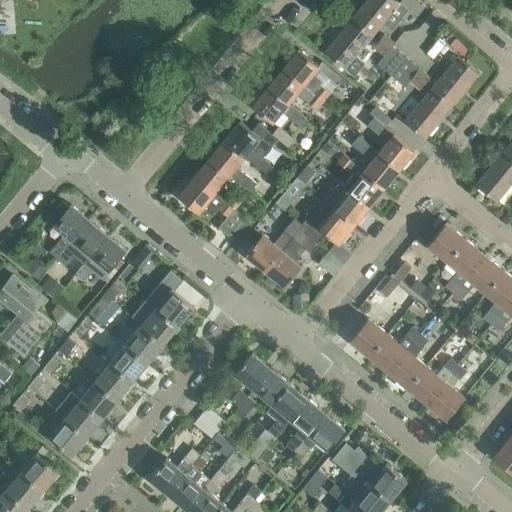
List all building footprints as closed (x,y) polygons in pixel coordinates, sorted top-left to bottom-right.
[(395,0),(367,0),(352,19),(372,35),(399,3),(395,0)] [(372,35),(352,19),(326,51),(354,75),(358,74),(364,67),(364,63),(355,56),(372,35)] [(383,34),(378,40),(389,49),(392,46),(394,43),(383,34)] [(389,49),(378,40),(373,47),(384,55),(389,49)] [(377,64),(384,70),(399,51),(392,46),(389,49),(384,55),(377,64)] [(299,49),(284,68),(304,84),(303,85),(323,101),(330,93),(319,84),(323,80),(317,75),(321,71),(337,84),(343,78),(322,61),(319,65),(299,49)] [(384,70),(390,75),(405,57),(399,51),(384,70)] [(458,56),(431,88),(451,105),(478,73),(458,56)] [(390,75),(397,80),(412,62),(405,57),(390,75)] [(412,62),(397,80),(404,86),(409,81),(414,75),(419,68),(412,62)] [(284,68),(268,86),(288,103),(297,92),(307,100),(306,100),(317,109),(323,101),(303,85),(304,84),(284,68)] [(430,77),(419,68),(414,75),(425,83),(430,77)] [(409,81),(419,89),(425,83),(414,75),(409,81)] [(268,86),(253,105),(273,122),(282,111),(302,127),(308,120),(268,86)] [(451,105),(431,88),(404,121),(425,138),(451,105)] [(388,141),(379,152),(399,169),(415,150),(385,126),(391,119),(376,106),(370,113),(374,117),(368,125),(388,141)] [(240,120),(225,139),(245,155),(265,172),(271,164),(262,156),(277,138),(272,133),(258,122),(252,130),(240,120)] [(279,125),(272,133),(277,138),(288,147),(295,139),(279,125)] [(373,160),(364,171),(384,187),(399,169),(379,152),(359,136),(353,144),(373,160)] [(225,139),(209,158),(229,175),(230,174),(250,190),(256,183),(236,166),(245,155),(225,139)] [(328,141),(322,148),(331,155),(337,148),(328,141)] [(511,141),(503,152),(511,158),(511,141)] [(511,182),(511,158),(503,152),(477,184),(497,201),(511,182)] [(353,175),(344,185),(369,206),(384,187),(364,171),(344,154),(338,162),(353,175)] [(209,158),(194,177),(214,193),(229,175),(209,158)] [(297,176),(305,183),(315,170),(308,164),(297,176)] [(223,201),(214,193),(194,177),(179,195),(199,212),(202,208),(211,215),(217,208),(223,201)] [(325,200),(328,203),(354,224),(369,206),(344,185),(340,182),(325,200)] [(230,191),(224,199),(235,209),(241,200),(230,191)] [(235,209),(224,199),(223,201),(217,208),(227,216),(218,227),(228,236),(230,234),(244,216),(235,209)] [(49,251),(58,258),(89,219),(71,204),(69,206),(62,200),(47,219),(65,234),(59,241),(58,240),(49,251)] [(302,225),(302,224),(300,227),(319,243),(328,233),(339,243),(354,224),(328,203),(313,221),(308,217),(302,225)] [(244,216),(230,234),(237,240),(251,223),(244,216)] [(246,254),(265,269),(300,227),(302,224),(295,218),(274,243),(262,234),(246,254)] [(74,254),(84,263),(108,234),(89,219),(58,258),(66,264),(74,254)] [(428,244),(447,259),(464,238),(446,222),(428,244)] [(300,227),(265,269),(285,286),(302,265),(294,259),(305,246),(312,253),(319,243),(300,227)] [(108,234),(84,263),(76,273),(83,279),(92,269),(107,282),(123,262),(119,258),(126,249),(108,234)] [(442,290),(449,296),(484,253),(464,238),(447,259),(459,269),(442,290)] [(475,282),(485,291),(503,269),(484,253),(449,296),(458,303),(475,282)] [(42,261),(31,274),(37,279),(48,266),(42,261)] [(410,267),(404,262),(394,274),(400,279),(410,267)] [(119,275),(127,281),(137,269),(129,263),(119,275)] [(489,328),(492,324),(504,307),(511,297),(511,276),(503,269),(485,291),(496,300),(480,321),(489,328)] [(171,270),(148,298),(179,324),(195,305),(175,289),(183,280),(171,270)] [(0,304),(6,310),(12,310),(25,320),(6,342),(23,356),(51,323),(32,308),(40,298),(12,275),(0,289),(0,304)] [(49,276),(41,286),(55,297),(63,288),(49,276)] [(380,290),(387,296),(397,283),(391,278),(380,290)] [(108,297),(112,300),(122,288),(114,282),(104,294),(108,297)] [(307,292),(295,293),(296,305),(308,304),(307,292)] [(104,294),(99,300),(106,306),(105,307),(104,309),(112,316),(120,306),(112,300),(108,297),(104,294)] [(511,297),(504,307),(492,324),(499,330),(511,314),(511,297)] [(132,317),(141,325),(164,343),(179,324),(148,298),(132,317)] [(89,312),(96,318),(105,307),(106,306),(99,300),(89,312)] [(78,319),(77,319),(58,303),(52,310),(58,323),(67,331),(68,331),(78,319)] [(351,339),(370,354),(387,333),(359,310),(345,327),(354,335),(351,339)] [(74,331),(81,337),(91,325),(84,319),(74,331)] [(370,354),(389,370),(423,328),(414,321),(397,341),(387,333),(370,354)] [(141,325),(127,343),(149,361),(164,343),(141,325)] [(389,370),(408,386),(426,364),(415,356),(432,335),(423,328),(389,370)] [(59,349),(66,356),(76,343),(69,337),(59,349)] [(127,343),(111,361),(134,380),(149,361),(127,343)] [(235,373),(254,388),(271,367),(252,352),(235,373)] [(408,386),(427,401),(458,363),(462,358),(454,352),(436,373),(426,364),(408,386)] [(43,368),(51,374),(61,362),(53,356),(43,368)] [(0,384),(3,381),(5,382),(5,381),(13,371),(0,359),(0,384)] [(111,361),(96,380),(118,398),(134,380),(111,361)] [(458,363),(427,401),(446,417),(464,396),(454,387),(467,370),(458,363)] [(254,388),(272,403),(289,383),(271,367),(254,388)] [(28,386),(35,393),(45,380),(38,374),(28,386)] [(96,380),(80,399),(103,417),(118,398),(96,380)] [(284,426),(291,418),(308,398),(289,383),(272,403),(266,411),(276,419),(268,430),(276,436),(284,426)] [(231,399),(239,406),(248,395),(240,389),(231,399)] [(19,410),(20,411),(30,399),(23,393),(13,405),(19,410)] [(248,395),(239,406),(234,412),(242,419),(256,402),(248,395)] [(308,398),(291,418),(301,426),(286,445),(295,452),(326,413),(308,398)] [(80,399),(65,417),(88,436),(103,417),(80,399)] [(208,406),(201,415),(219,429),(226,421),(208,406)] [(19,410),(14,416),(24,424),(29,418),(20,411),(19,410)] [(345,428),(326,413),(295,452),(302,458),(311,447),(317,440),(328,449),(345,428)] [(219,429),(201,415),(194,423),(212,438),(219,429)] [(88,436),(65,417),(50,436),(72,455),(88,436)] [(217,432),(213,437),(220,442),(224,437),(217,432)] [(511,441),(509,439),(494,457),(511,471),(511,441)] [(223,445),(220,449),(228,456),(236,447),(228,440),(223,445)] [(333,457),(339,462),(344,456),(357,467),(355,470),(367,479),(391,499),(407,479),(387,462),(379,472),(370,465),(374,460),(357,446),(355,449),(346,442),(333,457)] [(150,477),(168,493),(200,454),(192,447),(177,466),(166,457),(150,477)] [(37,452),(22,470),(44,489),(60,470),(37,452)] [(168,493),(187,508),(210,480),(200,471),(208,461),(200,454),(168,493)] [(362,486),(353,497),(371,511),(380,511),(384,507),(381,504),(387,497),(391,499),(367,479),(355,470),(357,467),(344,456),(339,462),(352,473),(350,476),(362,486)] [(187,508),(192,511),(214,511),(222,503),(211,494),(226,475),(219,469),(210,480),(187,508)] [(22,470),(6,489),(29,507),(44,489),(22,470)] [(347,491),(336,482),(330,490),(340,499),(347,491)] [(0,511),(25,511),(29,507),(6,489),(1,485),(0,487),(0,511)] [(248,493),(255,499),(261,493),(254,487),(248,493)] [(371,511),(353,497),(347,491),(340,499),(350,507),(345,511),(371,511)] [(214,511),(245,511),(255,499),(248,493),(247,492),(232,511),(222,503),(214,511)] [(245,511),(258,511),(264,506),(255,499),(245,511)] [(321,501),(314,509),(318,511),(329,511),(332,510),(321,501)]
